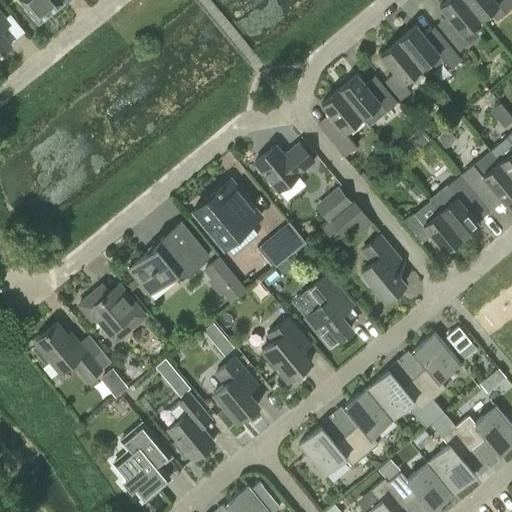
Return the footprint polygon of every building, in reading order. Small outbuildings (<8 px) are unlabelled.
[(21,0),(39,21),(63,1),(62,0),(21,0)] [(444,31),(460,50),(474,37),(475,31),(471,26),(480,19),(464,0),(445,0),(439,6),(453,24),(444,31)] [(464,0),(480,19),(489,11),(496,19),(511,6),(511,2),(510,0),(464,0)] [(0,31),(10,24),(0,11),(0,52),(11,44),(0,31)] [(430,43),(416,25),(398,40),(421,68),(429,61),(434,67),(443,59),(450,67),(460,60),(440,35),(430,43)] [(410,91),(403,82),(421,68),(398,40),(380,55),(394,72),(385,80),(400,99),(410,91)] [(371,91),(357,74),(339,89),(362,116),(371,109),(378,117),(396,102),(381,84),(371,91)] [(356,146),(344,131),(362,116),(339,89),(321,104),(335,121),(326,129),(347,154),(356,146)] [(511,117),(501,104),(492,112),(504,127),(511,120),(511,117)] [(445,129),(436,136),(443,145),(453,138),(445,129)] [(511,131),(489,150),(499,161),(511,177),(511,131)] [(255,161),(278,190),(313,160),(299,143),(284,155),(275,145),(255,161)] [(511,194),(511,177),(499,161),(489,150),(472,164),(463,172),(481,193),(490,186),(503,202),(511,194)] [(447,186),(456,196),(439,210),(461,236),(478,222),(465,207),(474,199),(456,178),(447,186)] [(193,209),(224,246),(261,216),(230,179),(193,209)] [(415,184),(408,190),(414,197),(420,191),(415,184)] [(325,196),(329,201),(319,209),(328,220),(349,202),(337,187),(325,196)] [(359,235),(373,223),(355,202),(323,229),(334,242),(353,227),(359,235)] [(444,251),(461,236),(439,210),(422,224),(444,251)] [(418,219),(413,213),(404,221),(409,227),(418,219)] [(273,267),(305,240),(288,221),(257,248),(273,267)] [(394,271),(405,262),(392,246),(390,248),(380,235),(362,250),(372,262),(362,271),(364,274),(362,278),(368,285),(373,284),(385,299),(404,283),(394,271)] [(191,238),(166,258),(155,244),(127,268),(149,295),(177,272),(188,273),(207,257),(191,238)] [(231,299),(243,289),(217,258),(205,268),(213,278),(210,280),(220,292),(223,290),(231,299)] [(306,290),(318,306),(304,316),(329,346),(350,328),(335,307),(345,299),(326,274),(306,290)] [(95,291),(94,291),(93,291),(78,304),(90,319),(97,313),(104,322),(102,324),(112,337),(121,330),(123,332),(145,315),(123,288),(113,296),(109,291),(102,296),(98,292),(98,291),(96,291),(95,291)] [(301,350),(310,342),(289,316),(266,334),(271,341),(260,350),(286,381),(310,361),(301,350)] [(32,348),(45,362),(49,358),(59,371),(72,361),(87,379),(111,360),(89,334),(75,345),(56,322),(43,332),(45,334),(35,342),(37,344),(32,348)] [(458,326),(446,336),(458,351),(471,341),(458,326)] [(426,366),(414,376),(432,398),(445,387),(439,380),(460,362),(434,331),(412,349),(426,366)] [(215,345),(223,354),(233,346),(225,337),(215,345)] [(243,368),(233,357),(215,372),(224,383),(212,393),(236,422),(257,404),(234,376),(243,368)] [(105,378),(120,395),(133,384),(118,367),(105,378)] [(505,376),(498,367),(489,374),(496,383),(505,376)] [(418,409),(432,398),(414,376),(401,387),(387,370),(366,387),(392,419),(412,402),(418,409)] [(178,391),(187,383),(180,374),(170,381),(178,391)] [(371,436),(392,419),(366,387),(344,405),(358,422),(346,433),(364,454),(377,443),(371,436)] [(200,427),(210,419),(188,393),(167,409),(177,421),(167,428),(176,439),(173,441),(181,450),(184,448),(192,458),(212,442),(200,427)] [(111,403),(115,413),(132,406),(127,395),(111,403)] [(468,414),(454,426),(472,447),(485,437),(499,454),(511,443),(511,425),(495,404),(474,422),(468,414)] [(460,457),(472,447),(454,426),(443,412),(430,423),(447,444),(427,461),(452,492),(474,474),(460,457)] [(133,486),(143,499),(168,478),(144,448),(155,439),(141,423),(120,440),(128,450),(113,462),(126,478),(124,480),(130,488),(133,486)] [(350,465),(364,454),(346,433),(334,443),(320,426),(297,444),(323,475),(344,458),(350,465)] [(483,439),(471,448),(488,469),(499,460),(483,439)] [(431,510),(452,492),(427,461),(406,478),(400,471),(387,481),(384,477),(383,478),(404,503),(417,493),(431,510)] [(393,511),(404,503),(383,478),(370,488),(379,500),(364,511),(393,511)] [(233,511),(269,511),(248,485),(226,503),(233,511)]
